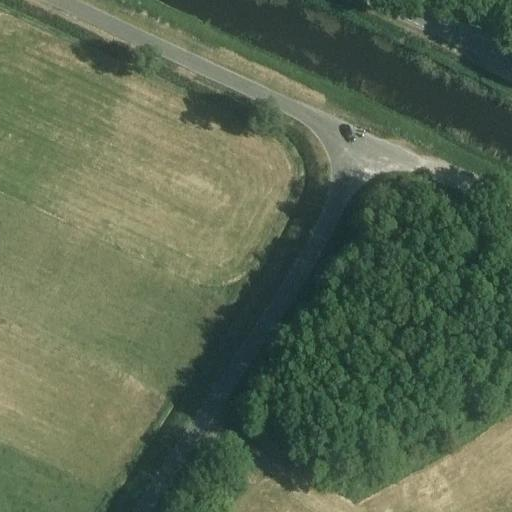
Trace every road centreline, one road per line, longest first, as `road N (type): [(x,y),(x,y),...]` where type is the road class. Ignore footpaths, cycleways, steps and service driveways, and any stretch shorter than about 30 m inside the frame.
road 1 (unclassified): [(140,511),(330,219),(360,145),(58,0)]
road 2 (track): [(360,145),(511,203)]
road 3 (tertiary): [(511,59),(384,0)]
